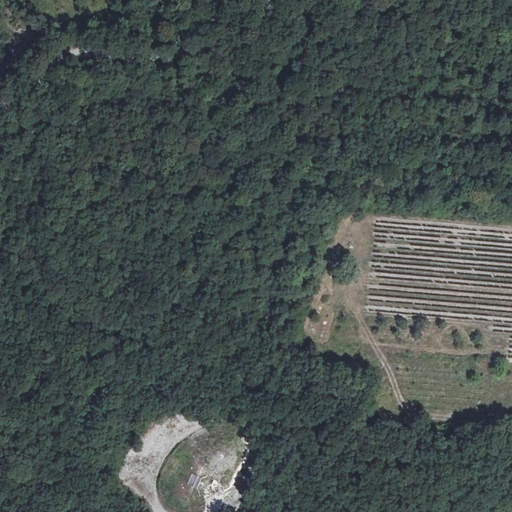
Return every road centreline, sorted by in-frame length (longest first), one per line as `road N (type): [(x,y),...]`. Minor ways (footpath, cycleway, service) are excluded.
road 1 (track): [(0,106),(66,53),(182,56),(281,0)]
road 2 (track): [(511,409),(412,413),(361,323)]
